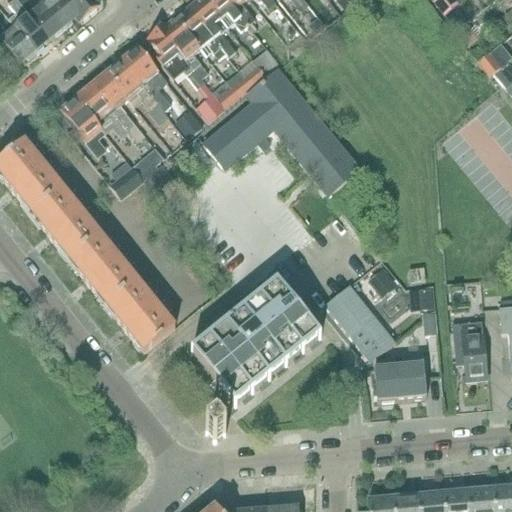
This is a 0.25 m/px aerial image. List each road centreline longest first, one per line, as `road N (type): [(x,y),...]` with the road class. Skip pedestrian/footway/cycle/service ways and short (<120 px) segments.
road 1 (residential): [(185,478),(0,248)]
road 2 (residential): [(329,447),(511,433)]
road 3 (residential): [(0,124),(131,10)]
road 4 (residential): [(185,478),(232,455),(329,447)]
